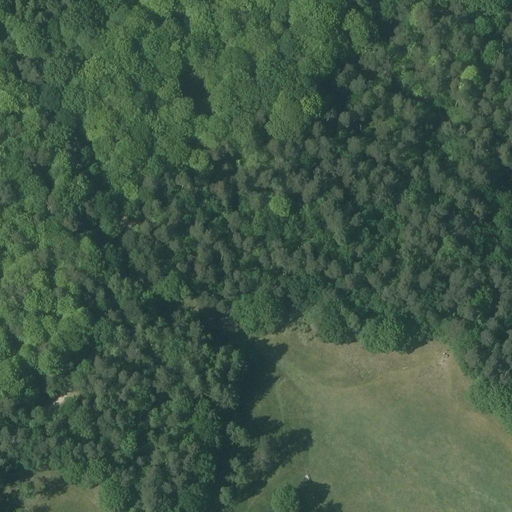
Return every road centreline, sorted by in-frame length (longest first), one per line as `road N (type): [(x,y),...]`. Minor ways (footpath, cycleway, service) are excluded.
road 1 (track): [(111,220),(106,328),(45,411),(0,444)]
road 2 (track): [(0,40),(69,128),(111,220)]
road 3 (track): [(35,0),(40,31),(32,76),(125,0)]
